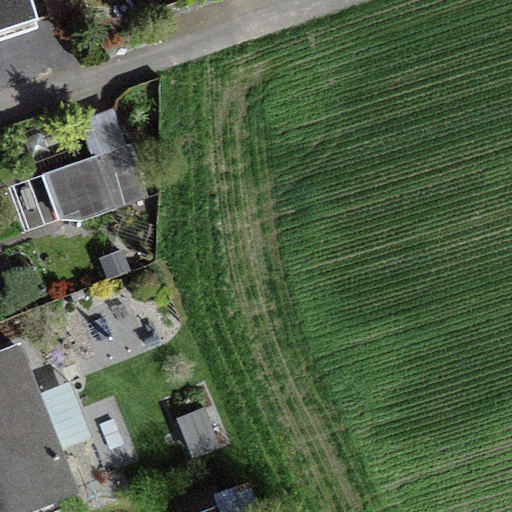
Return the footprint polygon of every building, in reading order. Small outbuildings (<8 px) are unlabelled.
[(0,0),(0,37),(40,24),(32,0),(0,0)] [(86,10),(82,0),(43,0),(51,21),(86,10)] [(152,199),(114,110),(78,122),(92,160),(63,170),(81,224),(152,199)] [(0,356),(0,507),(1,511),(24,511),(76,492),(20,349),(0,356)] [(206,408),(176,420),(192,459),(230,444),(221,424),(214,427),(206,408)] [(216,485),(174,501),(177,511),(261,511),(251,484),(220,496),(216,485)]
